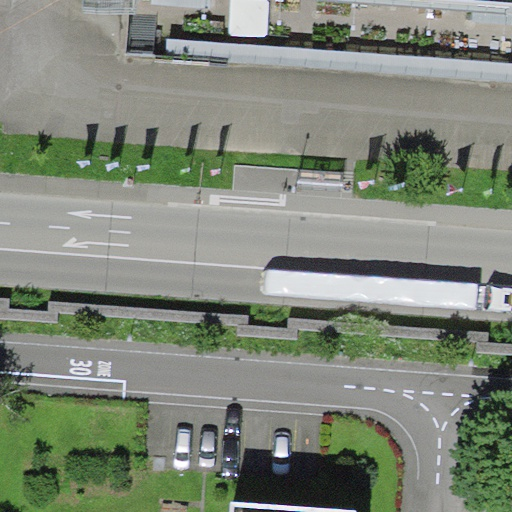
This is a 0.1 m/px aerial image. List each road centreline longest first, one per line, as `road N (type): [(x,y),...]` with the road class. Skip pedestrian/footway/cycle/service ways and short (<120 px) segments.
road 1 (primary): [(511,272),(0,239)]
road 2 (residential): [(0,357),(469,385)]
road 3 (residential): [(458,511),(469,385)]
